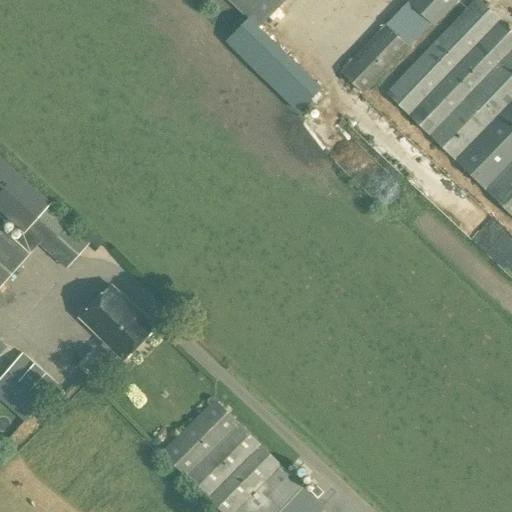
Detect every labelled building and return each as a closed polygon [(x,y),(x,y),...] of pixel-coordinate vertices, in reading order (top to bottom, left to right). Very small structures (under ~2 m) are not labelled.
[(228,0),(259,29),(287,0),(228,0)] [(511,153),(511,13),(498,0),(376,0),(365,13),(366,14),(406,53),(455,99),(511,153)] [(262,31),(240,54),(297,110),(319,87),(262,31)] [(511,288),(511,210),(418,118),(361,175),(494,307),(511,288)] [(343,170),(352,164),(333,135),(324,142),(343,170)] [(0,286),(39,243),(67,268),(91,241),(50,204),(18,240),(0,223),(0,286)] [(111,285),(79,318),(104,342),(99,348),(112,360),(117,355),(122,360),(154,326),(111,285)] [(23,351),(0,376),(0,400),(24,422),(48,394),(56,386),(58,383),(23,351)] [(65,393),(56,386),(48,394),(57,402),(65,393)] [(214,401),(163,453),(187,477),(222,511),(320,511),(324,508),(214,401)]
